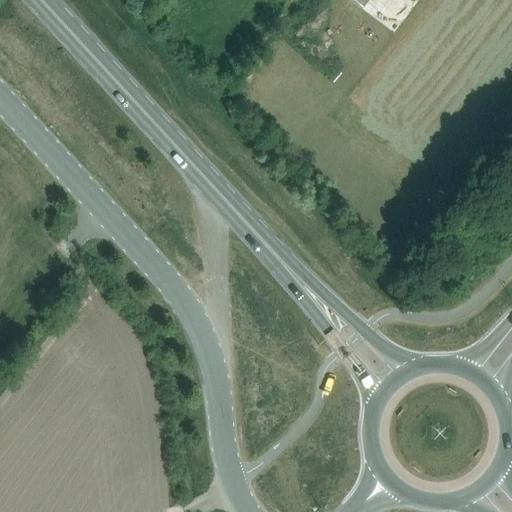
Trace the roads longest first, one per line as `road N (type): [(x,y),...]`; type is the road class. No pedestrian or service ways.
road 1 (unclassified): [(247,511),(231,483),(214,375),(191,311),(0,97)]
road 2 (primary): [(295,278),(46,0)]
road 3 (primary): [(295,278),(379,398)]
road 4 (primary): [(405,372),(317,288),(295,278)]
